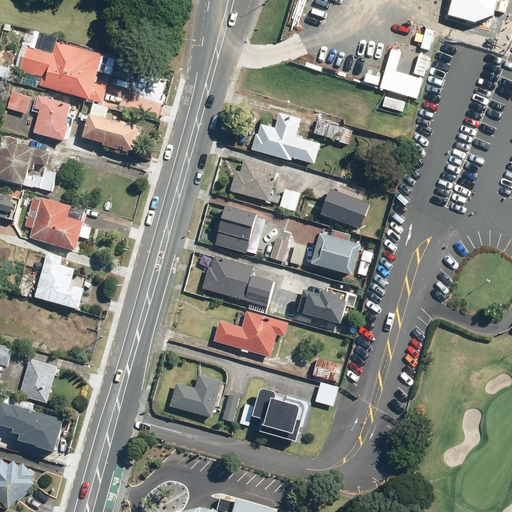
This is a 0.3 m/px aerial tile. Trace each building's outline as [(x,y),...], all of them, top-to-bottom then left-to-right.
[(498,0),(453,0),(449,17),(477,24),(493,19),(498,0)] [(95,83),(102,59),(56,45),(52,57),(26,49),(19,72),(42,79),(39,89),(89,105),(89,103),(101,106),(107,87),(95,83)] [(52,102),(19,92),(12,111),(29,117),(26,126),(35,129),(33,136),(63,145),(68,130),(64,129),(70,108),(65,107),(66,102),(54,98),(52,102)] [(87,124),(81,142),(130,157),(139,130),(105,120),(108,111),(93,107),(90,117),(84,115),(81,122),(87,124)] [(260,127),(252,153),(291,164),(292,161),(314,167),(320,147),(302,142),(302,139),(296,138),(301,122),(280,116),(276,131),(260,127)] [(314,139),(347,149),(352,129),(319,120),(314,139)] [(50,153),(2,140),(0,145),(0,184),(24,191),(30,170),(35,172),(37,166),(45,168),(50,153)] [(235,172),(229,194),(268,204),(268,202),(278,204),(279,198),(272,196),(278,172),(243,162),(240,174),(235,172)] [(29,177),(26,188),(51,195),(56,174),(46,171),(44,181),(29,177)] [(300,193),(285,188),(279,208),(294,213),(300,193)] [(369,204),(328,191),(320,219),(361,232),(369,204)] [(21,201),(0,195),(0,219),(14,224),(21,201)] [(84,214),(32,200),(24,229),(32,231),(30,241),(75,253),(79,238),(89,241),(92,229),(81,226),(84,214)] [(255,215),(224,207),(214,247),(255,257),(264,222),(254,220),(255,215)] [(310,262),(309,266),(352,278),(360,247),(318,235),(313,251),(310,262)] [(289,243),(275,239),(270,259),(283,263),(289,243)] [(290,263),(302,267),(307,249),(295,246),(290,263)] [(68,261),(47,255),(35,301),(78,312),(83,294),(69,290),(74,272),(65,270),(68,261)] [(200,297),(203,298),(264,315),(272,285),(249,279),(252,268),(210,256),(200,297)] [(367,277),(370,263),(360,261),(356,275),(367,277)] [(340,299),(326,295),(318,293),(318,295),(303,291),(297,314),(301,315),(301,316),(338,326),(345,303),(339,302),(340,299)] [(75,354),(84,321),(50,312),(44,333),(47,334),(43,346),(75,354)] [(288,324),(246,313),(241,330),(217,323),(212,342),(269,358),(275,336),(284,339),(288,324)] [(11,358),(0,353),(0,366),(6,369),(11,358)] [(341,364),(317,358),(312,376),(336,383),(341,364)] [(20,379),(15,396),(47,405),(57,369),(29,361),(24,380),(20,379)] [(176,384),(169,408),(210,419),(220,383),(198,377),(194,389),(176,384)] [(339,387),(320,382),(315,403),(334,408),(339,387)] [(261,422),(257,435),(293,445),(298,428),(304,430),(311,405),(258,391),(253,408),(245,405),(240,425),(248,427),(250,419),(261,422)] [(239,399),(228,396),(221,419),(232,423),(239,399)] [(2,401),(0,409),(0,424),(18,429),(15,440),(54,450),(63,416),(2,401)] [(0,504),(6,511),(34,486),(30,482),(35,477),(25,465),(20,469),(13,461),(7,466),(2,461),(0,462),(0,504)] [(274,511),(275,510),(219,494),(214,509),(208,511),(180,511),(175,511),(172,511),(274,511)]
